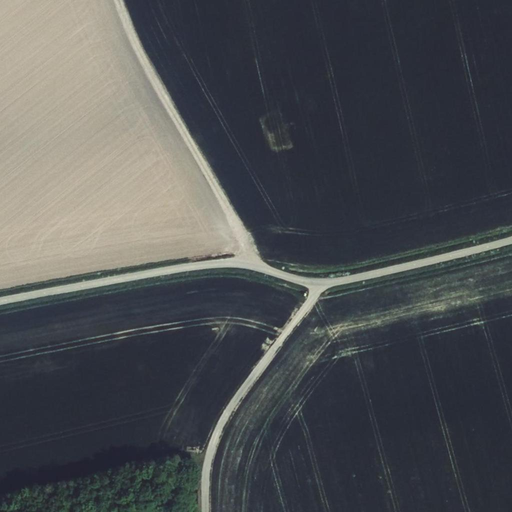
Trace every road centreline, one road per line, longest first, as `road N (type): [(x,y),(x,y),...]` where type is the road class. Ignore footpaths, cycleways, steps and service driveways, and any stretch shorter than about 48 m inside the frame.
road 1 (unclassified): [(511,239),(329,282),(213,264),(0,302)]
road 2 (track): [(118,0),(250,266)]
road 3 (track): [(319,283),(220,426),(207,463),(205,511)]
